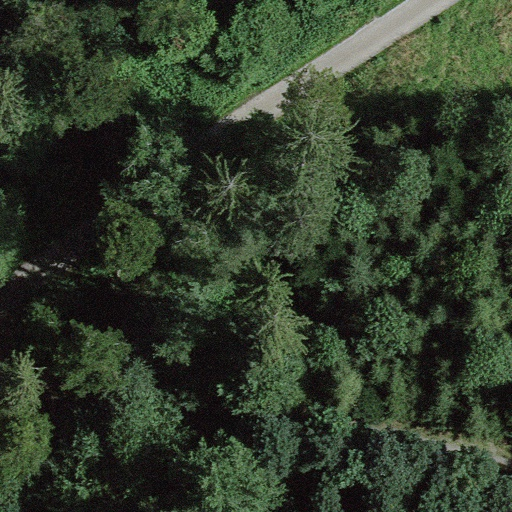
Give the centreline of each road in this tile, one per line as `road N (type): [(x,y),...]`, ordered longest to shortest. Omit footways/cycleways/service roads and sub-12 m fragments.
road 1 (unclassified): [(0,308),(149,190),(435,0)]
road 2 (track): [(511,477),(312,428),(86,400),(0,374)]
